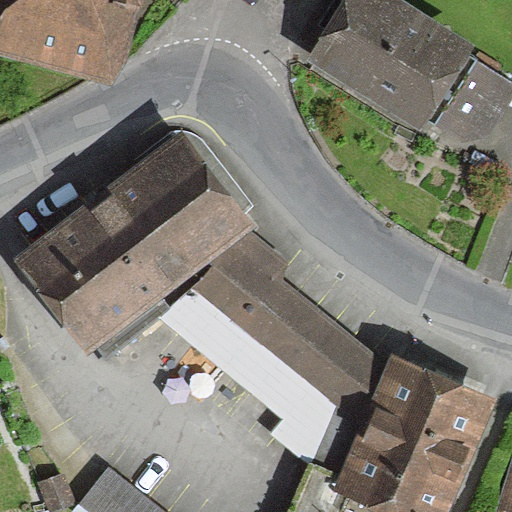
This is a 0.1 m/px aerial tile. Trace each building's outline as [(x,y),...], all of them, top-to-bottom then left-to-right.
[(0,0),(0,62),(107,93),(133,0),(0,0)] [(472,53),(387,0),(347,0),(305,68),(418,139),(472,53)] [(249,236),(182,147),(22,267),(89,356),(249,236)] [(385,368),(230,258),(195,307),(350,417),(385,368)] [(449,511),(493,406),(390,364),(341,481),(306,467),(287,511),(449,511)] [(511,511),(511,454),(495,511),(511,511)] [(147,511),(105,478),(76,511),(147,511)]
